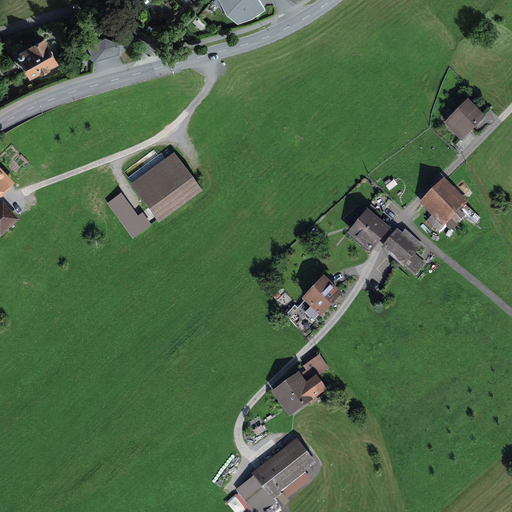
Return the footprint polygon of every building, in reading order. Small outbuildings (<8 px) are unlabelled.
[(261,0),(213,0),(227,15),(236,22),(251,17),(266,8),(261,0)] [(21,58),(30,78),(40,73),(41,75),(52,69),(51,67),(59,63),(46,36),(28,44),(29,46),(24,49),(27,55),(21,58)] [(105,36),(87,45),(94,60),(119,53),(121,43),(105,36)] [(468,100),(444,124),(462,142),(486,117),(468,100)] [(174,153),(130,186),(159,224),(203,192),(174,153)] [(0,200),(16,185),(0,169),(0,200)] [(444,178),(419,204),(432,217),(428,221),(440,232),(469,203),(444,178)] [(138,217),(122,194),(108,204),(133,239),(152,226),(143,213),(138,217)] [(3,204),(0,206),(0,236),(1,238),(19,221),(3,204)] [(368,210),(347,234),(371,254),(391,229),(368,210)] [(397,230),(380,249),(404,269),(405,267),(416,277),(426,265),(414,255),(423,245),(405,231),(402,234),(397,230)] [(324,277),(302,300),(304,302),(319,316),(321,318),(343,294),(324,277)] [(298,308),(295,305),(286,315),(304,332),(319,316),(304,302),(298,308)] [(330,369),(320,355),(297,371),(299,373),(300,374),(306,383),(316,375),(318,378),(330,369)] [(299,373),(272,392),(290,419),(311,404),(312,406),(318,401),(316,398),(327,390),(318,378),(316,375),(306,383),(300,374),(299,373)] [(296,440),(252,475),(254,477),(236,491),(238,494),(234,497),(245,511),(263,511),(276,502),(274,499),(283,492),(288,498),(310,481),(303,472),(315,463),(296,440)]
